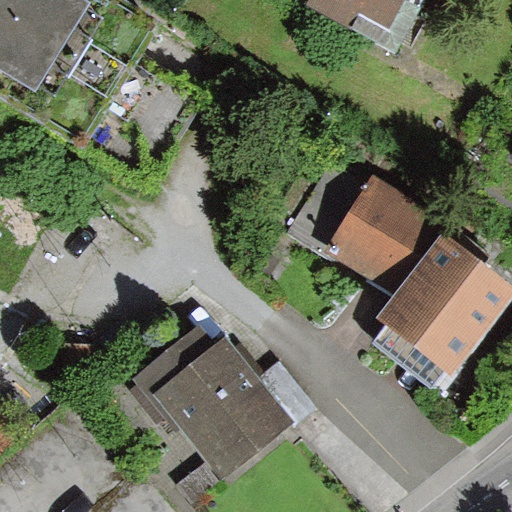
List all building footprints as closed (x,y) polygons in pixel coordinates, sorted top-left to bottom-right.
[(0,0),(0,88),(60,120),(110,27),(59,0),(0,0)] [(272,0),(304,16),(381,55),(409,0),(272,0)] [(360,176),(321,242),(400,288),(439,222),(360,176)] [(448,238),(384,325),(446,371),(511,285),(448,238)] [(206,322),(125,392),(213,494),(294,425),(206,322)]
